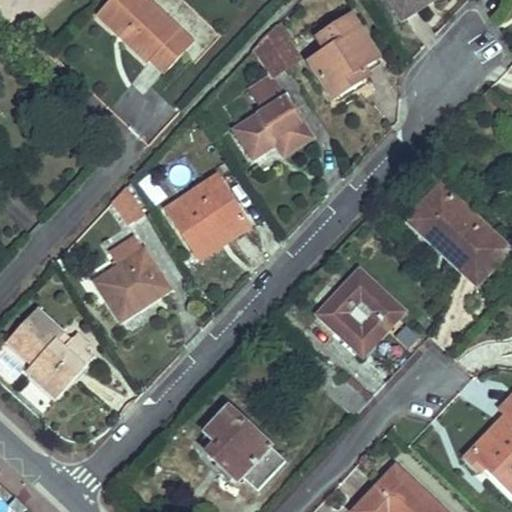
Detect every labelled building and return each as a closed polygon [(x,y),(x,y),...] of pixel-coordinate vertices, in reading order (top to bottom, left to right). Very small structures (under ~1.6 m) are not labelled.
[(112,0),(97,16),(117,34),(121,30),(140,48),(136,52),(148,64),(151,61),(164,74),(184,53),(170,40),(180,30),(147,0),(112,0)] [(387,0),(402,23),(424,9),(417,0),(387,0)] [(438,0),(417,0),(424,9),(438,0)] [(327,53),(310,64),(334,101),(369,78),(364,70),(379,60),(352,18),(318,40),(327,53)] [(301,62),(277,26),(268,36),(289,69),(301,62)] [(121,30),(117,34),(136,52),(140,48),(121,30)] [(170,40),(184,53),(194,43),(180,30),(170,40)] [(272,77),(273,79),(289,69),(268,36),(254,51),(272,77)] [(284,158),(312,139),(273,79),(272,77),(249,92),(263,114),(235,132),(254,160),(276,145),(284,158)] [(228,243),(236,237),(250,228),(218,177),(167,210),(193,252),(222,233),(228,243)] [(408,223),(477,288),(511,252),(442,187),(408,223)] [(145,215),(127,188),(113,203),(128,226),(145,215)] [(222,233),(193,252),(200,261),(228,243),(222,233)] [(119,269),(96,284),(121,323),(170,292),(135,237),(109,253),(119,269)] [(303,298),(328,271),(324,267),(298,294),(303,298)] [(360,272),(319,317),(360,354),(377,335),(381,339),(404,313),(360,272)] [(93,359),(85,353),(72,341),(69,344),(63,339),(66,335),(40,310),(13,339),(38,363),(33,368),(27,375),(55,400),(93,359)] [(276,318),(262,332),(290,357),(303,343),(276,318)] [(69,344),(72,341),(66,335),(63,339),(69,344)] [(90,347),(77,335),(72,341),(85,353),(90,347)] [(363,358),(381,339),(377,335),(360,354),(363,358)] [(38,363),(13,339),(8,345),(33,368),(38,363)] [(290,357),(340,404),(354,389),(347,383),(303,343),(290,357)] [(354,389),(369,403),(373,399),(351,379),(347,383),(354,389)] [(340,404),(355,418),(369,403),(354,389),(340,404)] [(511,398),(504,407),(510,413),(505,418),(466,459),(481,473),(485,468),(511,494),(511,398)] [(510,413),(504,407),(499,412),(505,418),(510,413)] [(230,410),(207,435),(204,440),(203,445),(204,449),(206,453),(237,483),(243,477),(258,492),(286,462),(230,410)] [(442,511),(396,469),(355,511),(442,511)] [(24,511),(26,510),(16,500),(9,507),(14,511),(24,511)]
